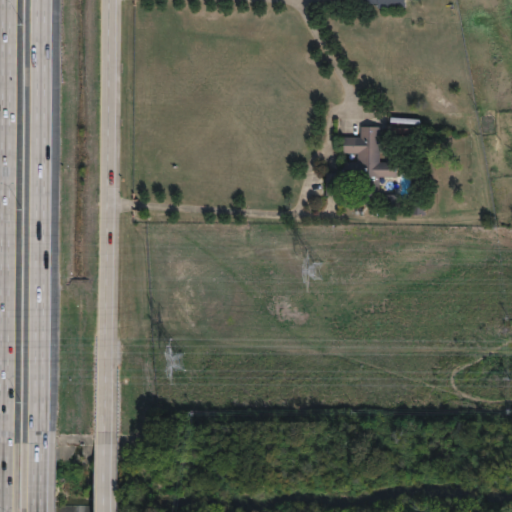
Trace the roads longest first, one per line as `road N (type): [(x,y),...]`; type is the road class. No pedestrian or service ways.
road 1 (secondary): [(107,431),(113,0)]
road 2 (motorway): [(40,431),(42,0)]
road 3 (motorway): [(6,0),(6,430)]
